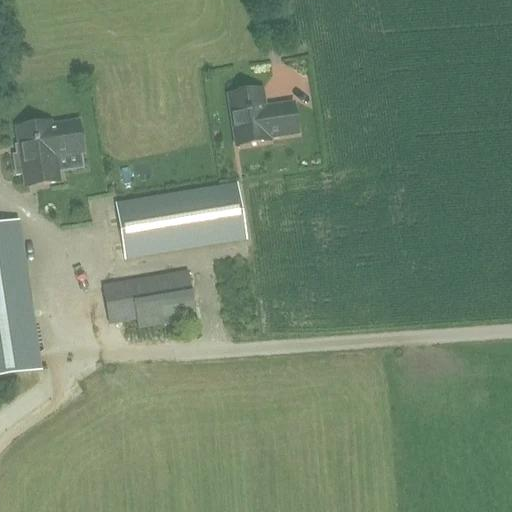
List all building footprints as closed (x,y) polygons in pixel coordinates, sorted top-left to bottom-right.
[(260,87),(254,88),(250,85),(238,87),(234,92),(228,93),(237,143),(269,138),(268,134),(297,130),(292,101),(263,106),(260,87)] [(59,182),(57,174),(55,157),(83,153),(79,123),(50,127),(50,123),(17,128),(21,155),(13,156),(16,176),(24,175),(26,188),(59,182)] [(237,182),(117,201),(126,256),(246,236),(237,182)] [(18,218),(0,221),(0,372),(41,367),(18,218)] [(110,329),(195,316),(188,269),(103,283),(110,329)]
